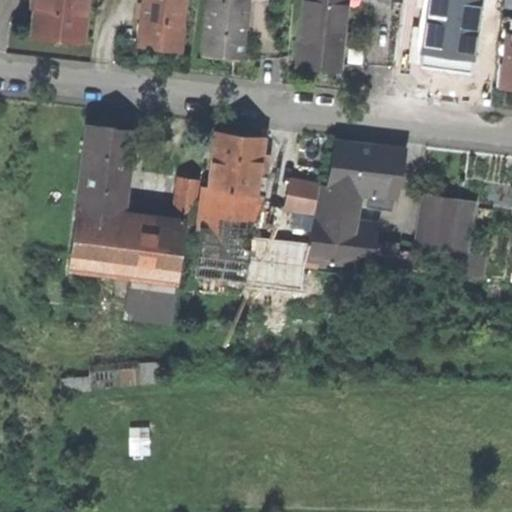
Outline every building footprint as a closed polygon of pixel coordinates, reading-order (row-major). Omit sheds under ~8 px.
[(34,0),(29,41),(85,49),(91,0),(34,0)] [(143,0),(138,51),(181,56),(187,0),(143,0)] [(208,0),(203,58),(244,62),(250,0),(208,0)] [(303,0),(297,71),(342,75),(349,0),(303,0)] [(409,0),(409,10),(453,14),(447,89),(498,93),(505,19),(505,0),(409,0)] [(511,19),(505,19),(498,93),(511,93),(511,19)] [(135,131),(85,125),(67,275),(129,282),(177,288),(184,233),(185,221),(171,220),(126,214),(135,131)] [(265,138),(213,132),(210,189),(202,189),(196,234),(194,282),(244,287),(241,304),(299,303),(307,265),(310,243),(290,238),(278,236),(278,226),(261,222),(269,157),(263,156),(265,138)] [(409,146),(331,135),(324,184),(319,183),(310,243),(307,265),(374,274),(375,266),(378,243),(382,222),(363,220),(365,205),(400,210),(409,146)] [(176,180),(171,220),(185,221),(184,233),(196,234),(202,189),(203,183),(176,180)] [(293,215),(290,238),(310,243),(319,183),(292,180),(285,214),(293,215)] [(476,204),(422,195),(414,247),(466,255),(476,204)] [(378,243),(375,266),(396,269),(399,246),(378,243)] [(486,257),(466,255),(464,280),(484,282),(486,257)] [(177,288),(129,282),(124,318),(173,324),(177,288)] [(63,383),(64,394),(166,385),(164,364),(90,370),(91,381),(63,383)] [(149,432),(130,432),(131,458),(150,458),(149,432)]
